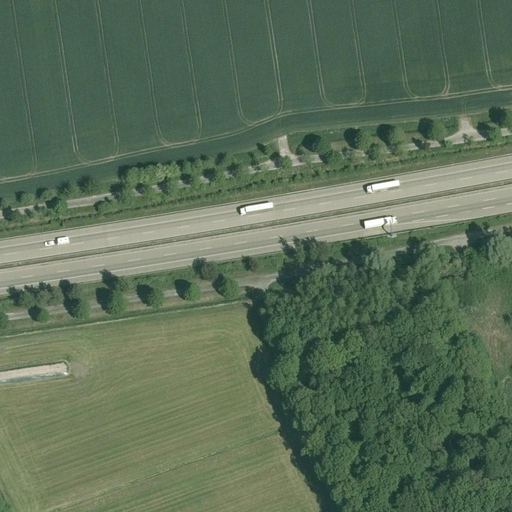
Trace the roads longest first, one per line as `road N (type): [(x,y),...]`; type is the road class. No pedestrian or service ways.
road 1 (residential): [(0,320),(262,281),(511,228)]
road 2 (motorway): [(511,165),(0,250)]
road 3 (motorway): [(0,285),(511,200)]
road 4 (residential): [(511,131),(0,216)]
